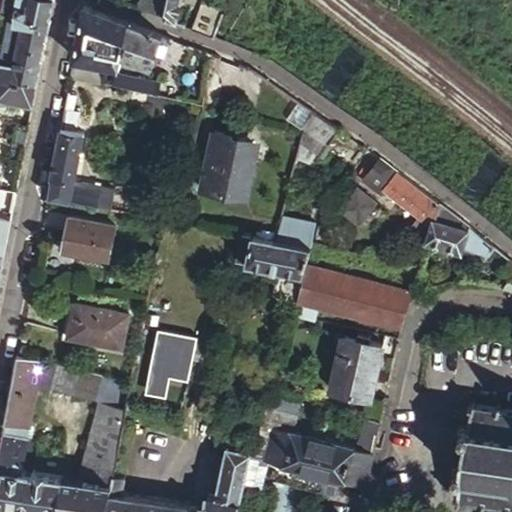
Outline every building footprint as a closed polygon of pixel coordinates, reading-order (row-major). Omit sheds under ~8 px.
[(15,12),(17,0),(4,0),(3,10),(11,11),(15,12)] [(17,0),(15,12),(50,18),(53,0),(17,0)] [(163,17),(166,1),(164,0),(139,0),(136,7),(143,9),(163,17)] [(171,20),(177,22),(181,0),(166,0),(166,1),(163,17),(171,20)] [(215,36),(226,6),(210,0),(202,0),(192,27),(197,29),(210,34),(215,36)] [(111,14),(84,4),(80,30),(92,35),(106,40),(111,14)] [(6,43),(44,51),(50,18),(15,12),(11,11),(5,43),(6,43)] [(129,21),(111,14),(106,40),(105,49),(121,55),(129,21)] [(129,21),(121,55),(137,61),(140,55),(153,61),(163,33),(141,25),(129,21)] [(80,30),(78,39),(90,43),(92,35),(80,30)] [(75,55),(102,62),(102,60),(105,49),(90,43),(78,39),(75,55)] [(0,76),(1,77),(38,83),(44,51),(6,43),(3,61),(0,60),(0,76)] [(121,55),(105,49),(102,60),(119,64),(121,55)] [(75,55),(72,72),(99,78),(102,62),(75,55)] [(122,83),(125,84),(154,91),(156,91),(159,80),(117,69),(114,81),(122,83)] [(0,83),(0,96),(34,104),(38,83),(1,77),(0,83)] [(154,91),(125,84),(122,95),(151,102),(154,91)] [(68,93),(65,108),(71,109),(74,95),(68,93)] [(65,108),(61,126),(74,129),(77,111),(71,109),(65,108)] [(322,112),(316,108),(304,124),(306,125),(330,141),(341,125),(322,112)] [(330,141),(306,125),(302,140),(324,155),(333,143),(330,141)] [(61,126),(53,175),(74,180),(83,131),(74,129),(61,126)] [(234,133),(213,128),(200,185),(248,196),(260,147),(232,139),(234,133)] [(0,140),(16,144),(16,141),(18,134),(0,130),(0,140)] [(16,141),(27,143),(28,136),(18,134),(16,141)] [(398,166),(384,155),(369,174),(433,222),(441,198),(435,194),(398,166)] [(48,196),(70,200),(72,188),(74,180),(53,175),(48,196)] [(357,180),(337,204),(358,221),(378,197),(357,180)] [(90,192),(72,188),(70,200),(87,203),(90,192)] [(443,199),(441,198),(433,222),(435,224),(438,214),(443,199)] [(461,213),(443,199),(438,214),(471,225),(472,221),(461,213)] [(116,223),(69,214),(63,248),(109,257),(116,223)] [(435,224),(433,222),(428,238),(429,238),(465,249),(466,243),(471,225),(438,214),(435,224)] [(0,251),(6,252),(12,220),(0,218),(0,251)] [(280,218),(278,230),(276,237),(310,245),(314,225),(280,218)] [(497,242),(472,221),(471,225),(466,243),(492,252),(497,242)] [(276,237),(278,230),(260,226),(258,234),(276,237)] [(249,244),(252,233),(239,230),(239,231),(237,242),(238,242),(249,244)] [(304,274),(310,245),(276,237),(258,234),(252,233),(249,244),(246,262),(304,274)] [(511,254),(497,242),(492,252),(493,257),(510,269),(511,266),(511,254)] [(403,324),(409,301),(413,288),(411,288),(308,264),(299,300),(320,305),(403,324)] [(402,272),(395,271),(393,280),(401,282),(402,272)] [(129,311),(75,300),(68,333),(123,344),(129,311)] [(320,305),(299,300),(296,314),(316,318),(320,305)] [(358,335),(343,332),(332,387),(373,395),(384,341),(369,337),(358,335)] [(18,353),(13,379),(38,384),(43,358),(19,353),(18,353)] [(57,362),(43,358),(38,384),(50,388),(57,362)] [(69,365),(57,362),(50,388),(62,391),(69,365)] [(69,365),(62,391),(74,394),(81,368),(69,365)] [(93,371),(81,368),(74,394),(86,397),(93,371)] [(93,371),(86,397),(98,400),(105,374),(100,373),(93,371)] [(128,407),(133,381),(105,374),(98,400),(100,400),(128,407)] [(38,384),(13,379),(6,417),(31,423),(38,384)] [(295,391),(273,385),(267,408),(289,414),(295,391)] [(511,408),(501,407),(502,402),(497,401),(497,407),(476,403),(477,400),(473,399),(472,403),(469,402),(469,405),(472,406),(469,424),(462,423),(462,426),(459,425),(458,430),(461,430),(461,433),(464,433),(462,440),(465,441),(464,443),(466,444),(465,453),(463,453),(462,456),(460,456),(459,463),(456,462),(456,465),(453,464),(453,468),(456,469),(455,472),(462,473),(459,491),(456,491),(455,494),(459,495),(458,498),(463,499),(463,495),(484,498),(483,503),(488,504),(489,499),(509,502),(508,507),(511,507),(511,408)] [(113,482),(113,480),(128,407),(100,400),(80,477),(113,482)] [(3,429),(29,435),(31,423),(6,417),(3,429)] [(276,423),(264,420),(257,445),(254,452),(268,456),(276,423)] [(285,460),(293,428),(276,423),(268,456),(285,460)] [(350,477),(358,445),(293,428),(285,460),(350,477)] [(3,429),(0,445),(0,465),(23,468),(29,435),(3,429)] [(227,445),(253,452),(254,452),(257,445),(212,435),(208,452),(225,456),(227,445)] [(190,438),(184,468),(197,471),(203,441),(190,438)] [(175,448),(152,444),(151,456),(173,460),(175,448)] [(216,494),(242,499),(253,452),(227,445),(225,456),(216,494)] [(367,482),(375,449),(358,445),(350,477),(365,482),(367,482)] [(27,507),(57,511),(65,475),(23,468),(0,465),(0,503),(13,505),(27,507)] [(175,483),(194,487),(197,471),(184,468),(178,467),(175,483)] [(108,511),(112,489),(113,482),(80,477),(65,475),(57,511),(59,511),(108,511)] [(139,484),(138,493),(151,495),(153,481),(140,479),(139,484)] [(113,482),(112,489),(138,493),(139,484),(113,480),(113,482)] [(261,511),(297,511),(301,487),(266,481),(261,511)] [(191,502),(192,495),(194,487),(175,483),(170,482),(167,498),(191,502)] [(188,511),(191,502),(167,498),(151,495),(138,493),(112,489),(108,511),(188,511)] [(241,511),(242,509),(244,500),(242,499),(216,494),(208,493),(206,504),(203,511),(241,511)] [(203,496),(192,495),(191,502),(202,503),(203,496)] [(188,511),(203,511),(206,504),(202,503),(191,502),(188,511)]
